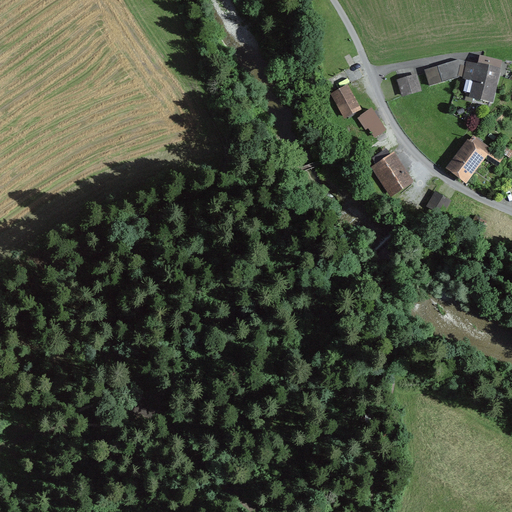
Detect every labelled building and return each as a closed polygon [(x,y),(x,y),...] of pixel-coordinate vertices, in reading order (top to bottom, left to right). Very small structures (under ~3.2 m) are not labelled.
[(458,61),(437,67),(442,83),(456,79),(473,84),(471,102),(494,105),(500,70),(458,61)] [(416,75),(396,81),(401,96),(420,91),(416,75)] [(346,85),(321,100),(328,112),(336,108),(343,121),(361,111),(346,85)] [(370,110),(354,120),(362,133),(368,129),(374,139),(384,133),(370,110)] [(488,156),(468,141),(447,168),(466,184),(488,156)] [(394,154),(370,169),(389,198),(412,183),(394,154)] [(419,184),(401,198),(409,207),(427,193),(419,184)] [(425,209),(441,217),(449,202),(433,194),(425,209)]
